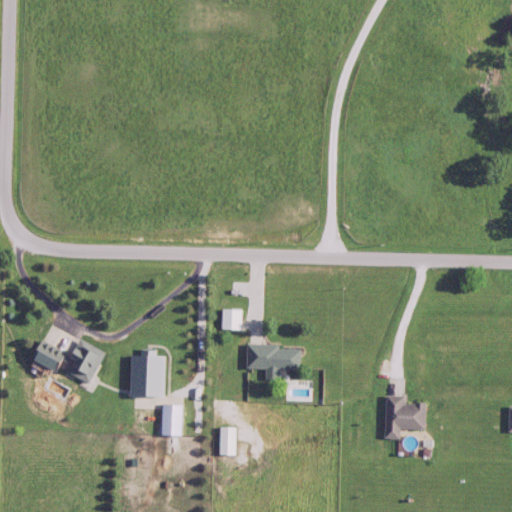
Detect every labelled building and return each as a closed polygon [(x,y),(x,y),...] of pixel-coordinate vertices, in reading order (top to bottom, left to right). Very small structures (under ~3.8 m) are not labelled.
[(238,330),(238,309),(216,309),(216,330),(238,330)] [(59,370),(85,383),(100,353),(74,339),(59,370)] [(29,362),(50,368),(55,350),(34,343),(29,362)] [(240,369),(288,369),(288,345),(240,345),(240,369)] [(124,395),(157,396),(158,352),(137,352),(137,355),(126,355),(124,395)] [(421,404),(399,403),(400,396),(380,396),(380,439),(395,439),(395,429),(420,429),(421,404)] [(157,435),(177,435),(177,404),(157,404),(157,435)] [(214,455),(232,455),(232,427),(214,427),(214,455)]
